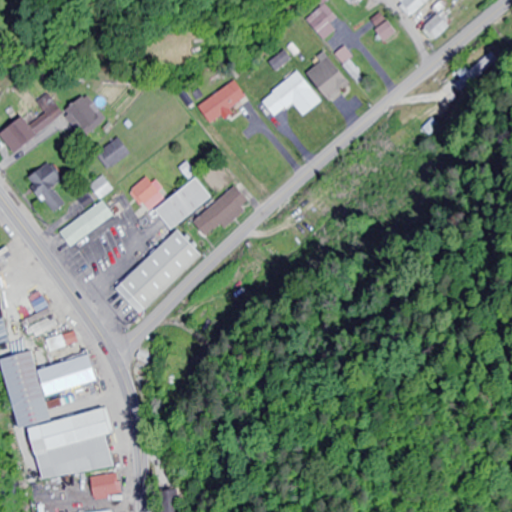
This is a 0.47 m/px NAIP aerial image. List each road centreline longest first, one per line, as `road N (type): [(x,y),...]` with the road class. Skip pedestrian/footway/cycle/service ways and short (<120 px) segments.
road 1 (secondary): [(112,357),(302,175),(511,0)]
road 2 (secondary): [(112,357),(0,197)]
road 3 (secondary): [(142,511),(133,412),(112,357)]
